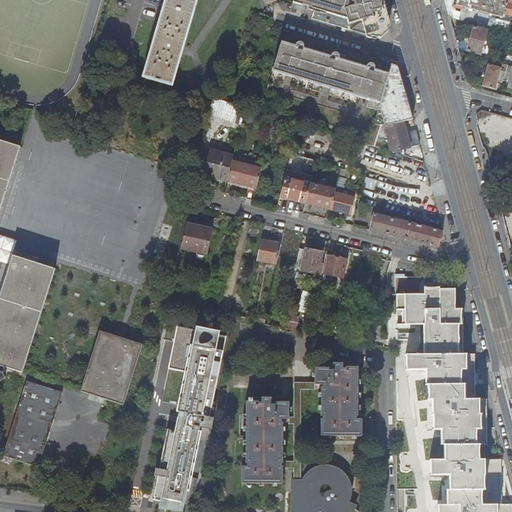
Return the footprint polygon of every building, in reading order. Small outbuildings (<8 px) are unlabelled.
[(165,0),(143,78),(172,86),(181,56),(183,49),(196,0),(165,0)] [(380,40),(389,31),(382,6),(380,0),(293,0),(293,2),(347,19),(350,31),(380,40)] [(502,15),(511,17),(511,14),(511,3),(500,0),(456,0),(455,5),(501,18),(502,15)] [(256,39),(263,15),(251,11),(243,41),(251,43),(252,38),(256,39)] [(480,26),(480,29),(486,31),(484,37),(487,38),(487,39),(489,40),(492,29),(480,26)] [(486,31),(480,29),(473,27),(467,52),(480,55),(483,41),(486,42),(487,39),(487,38),(484,37),(486,31)] [(367,107),(378,111),(379,109),(389,74),(379,71),(374,69),(374,68),(374,67),(373,66),(372,65),(371,65),(370,65),(369,65),(368,66),(366,67),(339,58),(339,57),(338,55),(337,54),(336,54),(334,54),(333,54),(332,55),(331,56),(304,48),(304,46),(303,45),(302,43),(301,43),(299,43),(298,43),(297,44),(296,45),(282,41),(273,71),(369,100),(367,107)] [(501,69),(501,68),(488,64),(482,86),(495,89),(501,69)] [(398,67),(396,66),(392,65),(379,109),(412,119),(400,73),(399,71),(399,69),(398,67)] [(511,66),(507,66),(506,70),(503,80),(511,82),(511,66)] [(209,117),(242,126),(246,109),(213,99),(209,117)] [(412,120),(412,119),(379,109),(376,120),(374,126),(384,123),(391,153),(405,157),(403,150),(410,148),(403,123),(412,120)] [(511,116),(480,111),(478,124),(493,126),(491,138),(511,141),(511,116)] [(0,208),(20,147),(0,140),(0,208)] [(213,177),(228,181),(233,161),(234,157),(211,151),(205,175),(213,177)] [(262,169),(233,161),(228,181),(257,189),(262,169)] [(281,197),(306,204),(311,184),(313,177),(288,170),(281,197)] [(367,178),(364,188),(372,190),(374,180),(367,178)] [(336,191),(311,184),(306,204),(331,210),(335,193),(336,191)] [(356,199),(335,193),(331,210),(351,216),(356,199)] [(373,220),(370,234),(438,252),(442,237),(373,220)] [(183,248),(205,253),(211,229),(210,229),(208,226),(204,225),(201,227),(199,226),(198,228),(194,227),(194,225),(188,224),(183,248)] [(213,229),(211,229),(205,253),(208,254),(213,229)] [(258,261),(278,265),(279,258),(282,245),(262,241),(258,261)] [(301,249),(282,245),(279,258),(284,259),(282,267),(297,270),(297,269),(301,250),(301,249)] [(306,251),(301,250),(297,269),(302,270),(306,251)] [(306,251),(302,270),(302,271),(322,275),(324,266),(321,266),(323,254),(306,250),(306,251)] [(34,337),(56,270),(13,256),(0,297),(0,365),(23,373),(34,337)] [(347,260),(328,256),(324,275),(344,279),(347,260)] [(381,268),(377,267),(374,267),(364,264),(360,284),(372,287),(370,297),(375,298),(381,268)] [(435,289),(435,283),(435,276),(425,272),(424,277),(405,277),(405,275),(396,275),(396,293),(397,294),(398,325),(418,325),(422,325),(422,355),(408,355),(408,371),(423,371),(427,371),(427,386),(432,386),(432,394),(432,400),(433,401),(433,416),(434,416),(434,425),(445,425),(445,431),(442,431),(442,446),(445,446),(445,461),(435,461),(435,469),(437,469),(437,476),(451,476),(451,490),(448,491),(448,505),(443,505),(442,511),(511,511),(511,504),(503,505),(502,460),(478,460),(478,445),(488,445),(488,440),(487,400),(475,400),(475,385),(475,379),(475,355),(464,355),(463,310),(455,310),(455,289),(440,289),(435,289)] [(211,418),(228,337),(220,335),(197,330),(178,326),(169,369),(186,372),(179,406),(177,412),(179,412),(175,431),(169,430),(161,469),(157,469),(155,475),(159,476),(154,500),(161,502),(168,503),(168,502),(184,506),(187,492),(190,492),(201,440),(202,437),(211,439),(214,425),(210,424),(211,418)] [(221,332),(198,327),(197,330),(220,335),(221,332)] [(124,404),(143,345),(126,339),(100,331),(98,338),(84,382),(82,390),(106,398),(124,404)] [(323,389),(323,391),(322,416),(324,416),(324,420),(322,420),(322,437),(363,437),(363,436),(363,420),(357,420),(357,417),(359,417),(359,415),(360,368),(348,367),(348,369),(344,369),(344,364),(334,363),(334,369),(317,368),(316,384),(316,385),(324,385),(324,388),(323,389)] [(38,467),(62,393),(27,382),(3,456),(38,467)] [(295,464),(294,480),(302,481),(302,480),(302,464),(303,444),(303,441),(303,391),(323,391),(323,389),(324,388),(324,385),(316,385),(316,384),(295,383),(295,464)] [(290,420),(290,403),(272,403),(272,399),(263,398),(263,404),(259,404),(259,402),(258,402),(253,402),(253,399),(249,399),(249,402),(247,402),(247,416),(244,416),(244,417),(247,417),(247,428),(244,428),(244,429),(247,429),(247,436),(247,441),(244,441),(244,442),(247,442),(247,454),(244,454),(244,455),(247,455),(247,463),(249,463),(249,467),(243,467),(243,484),(248,484),(248,487),(249,484),(261,484),(261,487),(262,485),(274,485),(274,487),(275,487),(275,485),(283,485),(283,469),(283,454),(286,454),(286,453),(284,453),(284,442),(287,442),(286,441),(283,441),(283,428),(287,428),(284,428),(284,420),(290,420)] [(292,511),(354,511),(355,511),(358,506),(350,503),(352,498),(353,493),(353,488),(351,483),(350,479),(346,474),(343,471),(337,468),(332,466),(330,465),(327,465),(323,465),(318,466),(315,468),(309,472),(305,476),(302,480),(302,481),(294,480),(292,480),(292,493),(292,511)] [(217,480),(203,477),(199,494),(209,496),(213,497),(217,480)] [(168,503),(161,502),(160,509),(183,511),(184,506),(168,502),(168,503)]
